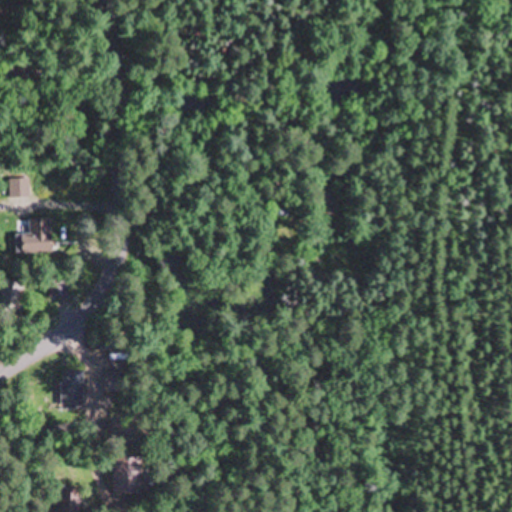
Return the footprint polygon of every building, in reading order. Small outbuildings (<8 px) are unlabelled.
[(53,254),(53,235),(20,235),(20,254),(53,254)] [(94,274),(94,256),(79,256),(79,274),(94,274)] [(70,300),(70,275),(49,275),(49,300),(70,300)] [(23,286),(2,281),(0,292),(0,308),(17,312),(23,286)] [(83,407),(83,373),(59,373),(59,407),(83,407)] [(113,496),(133,496),(133,460),(113,460),(113,496)]
